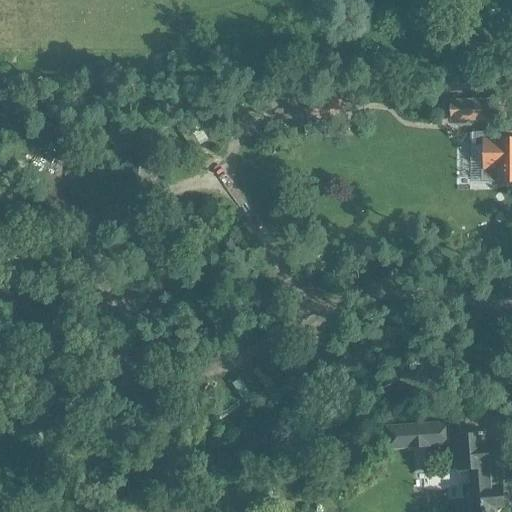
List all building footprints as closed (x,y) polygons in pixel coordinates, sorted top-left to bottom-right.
[(353,86),(340,86),(342,109),(354,109),(353,86)] [(461,101),(462,119),(492,118),(492,121),(504,121),(503,100),(461,101)] [(509,132),(476,132),(476,143),(483,143),(483,176),(498,176),(498,182),(511,182),(511,138),(509,138),(509,132)] [(449,442),(448,423),(387,427),(388,446),(410,445),(410,446),(428,444),(428,443),(449,442)] [(503,506),(498,442),(483,443),(482,431),(478,431),(478,433),(455,435),(457,469),(474,467),(475,488),(467,488),(468,511),(494,511),(494,507),(503,506)]
